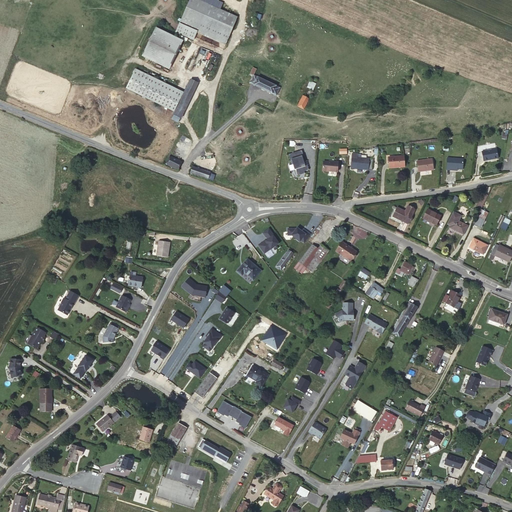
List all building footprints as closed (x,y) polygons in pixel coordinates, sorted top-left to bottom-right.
[(196,33),(225,46),(238,16),(220,9),(200,0),(189,0),(178,25),(196,33)] [(216,0),(200,0),(220,9),(223,3),(216,0)] [(196,33),(178,25),(174,34),(192,42),(196,33)] [(155,27),(141,55),(168,68),(182,40),(155,27)] [(174,111),(184,92),(136,68),(126,87),(174,111)] [(254,75),(253,76),(250,83),(276,95),(280,88),(254,75)] [(181,118),(198,83),(191,79),(184,92),(174,111),(173,114),(174,115),(172,119),(178,122),(180,118),(181,118)] [(307,87),(303,96),(308,99),(313,90),(307,87)] [(297,106),(303,109),(308,99),(303,96),(297,106)] [(477,153),(482,152),(481,151),(496,148),(495,142),(477,146),(477,153)] [(496,148),(481,151),(482,152),(483,161),(491,159),(490,158),(498,157),(496,148)] [(308,170),(303,150),(291,153),(296,176),(306,173),(305,170),(308,170)] [(358,154),(352,153),(351,168),(372,170),(373,159),(361,158),(357,158),(358,154)] [(166,163),(177,169),(181,161),(169,156),(166,163)] [(405,167),(404,156),(388,157),(389,168),(405,167)] [(463,159),(447,157),(446,170),(454,170),(454,168),(463,169),(463,159)] [(433,169),(432,159),(417,161),(418,172),(433,169)] [(323,161),(322,171),(328,171),(337,172),(338,162),(332,162),(323,161)] [(208,179),(210,173),(192,167),(190,173),(208,179)] [(477,206),(481,208),(487,195),(483,193),(477,206)] [(408,224),(415,209),(408,206),(405,211),(397,207),(392,216),(408,224)] [(436,225),(441,216),(427,209),(423,218),(436,225)] [(449,227),(463,234),(468,226),(458,221),(461,216),(453,212),(447,224),(450,225),(449,227)] [(481,228),(485,221),(478,217),(474,225),(481,228)] [(508,224),(503,221),(500,227),(506,230),(508,224)] [(274,235),(269,228),(263,233),(267,239),(265,241),(263,243),(263,242),(259,245),(265,253),(271,249),(279,243),(273,235),(274,235)] [(483,254),(488,246),(473,239),(469,247),(483,254)] [(157,255),(167,257),(170,242),(159,241),(157,255)] [(342,242),(336,251),(350,261),(355,252),(350,249),(351,248),(342,242)] [(312,244),(294,268),(302,273),(306,267),(319,250),(318,249),(312,244)] [(321,244),(318,249),(319,250),(306,267),(312,272),(329,250),(321,244)] [(494,255),(499,246),(496,244),(489,258),(492,260),(495,255),(494,255)] [(509,262),(511,255),(511,252),(499,246),(494,255),(495,255),(509,262)] [(281,270),(291,256),(286,253),(276,266),(281,270)] [(237,271),(242,275),(244,272),(253,280),(261,271),(247,259),(237,271)] [(413,268),(410,266),(411,265),(404,261),(398,273),(402,275),(404,272),(407,273),(409,275),(413,268)] [(365,280),(370,273),(362,268),(358,276),(365,280)] [(130,275),(128,285),(141,288),(143,278),(130,275)] [(417,279),(412,276),(408,283),(413,286),(417,279)] [(207,287),(197,285),(189,278),(182,286),(192,295),(202,297),(202,295),(206,295),(207,287)] [(338,288),(342,291),(347,283),(343,280),(338,288)] [(371,286),(366,293),(373,299),(376,294),(379,296),(380,294),(383,290),(376,284),(376,286),(373,284),(371,287),(371,286)] [(78,295),(70,291),(66,299),(64,298),(61,303),(62,303),(59,309),(59,310),(66,314),(68,314),(73,303),(74,304),(78,295)] [(226,297),(219,291),(215,298),(222,303),(226,297)] [(442,301),(454,307),(459,297),(457,296),(458,294),(452,291),(450,294),(449,296),(445,294),(442,301)] [(121,295),(116,307),(125,312),(128,304),(131,300),(121,295)] [(352,303),(343,303),(343,311),(342,310),(335,314),(340,323),(344,320),(354,320),(354,311),(352,311),(352,303)] [(408,310),(393,333),(399,336),(417,307),(410,303),(407,309),(408,310)] [(223,315),(220,319),(228,324),(229,324),(235,313),(227,308),(223,315)] [(504,318),(505,319),(507,315),(492,309),(488,319),(502,324),(504,318)] [(190,320),(177,311),(171,320),(184,328),(190,320)] [(388,324),(371,314),(366,323),(371,326),(371,327),(377,331),(377,332),(382,335),(388,324)] [(113,339),(118,329),(110,324),(103,337),(103,343),(113,342),(113,339)] [(38,349),(41,344),(40,343),(41,341),(42,342),(43,341),(44,342),(46,337),(45,337),(47,333),(38,328),(29,343),(34,345),(33,346),(40,350),(38,349)] [(222,336),(212,328),(206,336),(208,337),(204,342),(205,343),(203,346),(210,351),(218,340),(219,341),(222,336)] [(342,345),(335,340),(326,354),(334,359),(336,355),(340,358),(344,352),(340,349),(342,345)] [(157,341),(154,346),(154,347),(152,351),(155,353),(156,353),(158,354),(161,357),(164,359),(170,350),(157,341)] [(390,350),(394,344),(390,341),(386,348),(390,350)] [(476,362),(485,366),(488,360),(487,360),(488,358),(489,356),(490,356),(492,350),(482,346),(476,362)] [(436,365),(443,351),(435,347),(428,361),(436,365)] [(86,355),(78,366),(78,367),(73,374),(80,378),(85,371),(86,372),(89,367),(90,365),(93,360),(86,355)] [(20,360),(10,358),(8,367),(10,378),(22,376),(19,367),(20,360)] [(280,369),(283,365),(274,359),(271,364),(280,369)] [(319,359),(316,365),(333,372),(335,365),(319,359)] [(206,369),(195,361),(189,370),(200,378),(206,369)] [(355,368),(350,365),(345,374),(349,377),(345,384),(352,388),(366,366),(359,361),(355,368)] [(247,376),(257,381),(256,383),(261,386),(268,374),(252,366),(247,376)] [(202,398),(217,378),(210,372),(195,393),(202,398)] [(476,387),(479,379),(470,376),(465,389),(475,392),(477,387),(476,387)] [(307,382),(297,400),(303,404),(313,385),(307,382)] [(40,403),(51,403),(51,389),(39,389),(39,394),(40,394),(40,403)] [(371,421),(377,412),(358,400),(352,410),(369,420),(371,421)] [(241,426),(246,429),(252,418),(242,412),(242,411),(234,406),(234,407),(224,401),(217,412),(222,415),(223,414),(225,415),(228,417),(229,415),(237,420),(236,422),(240,424),(241,425),(241,426)] [(410,401),(406,409),(420,416),(425,407),(421,405),(420,406),(410,401)] [(51,403),(40,403),(41,412),(51,412),(51,403)] [(109,417),(108,415),(96,424),(102,432),(114,422),(121,416),(116,411),(109,417)] [(389,429),(396,416),(386,411),(379,424),(381,425),(389,429)] [(479,414),(475,413),(473,412),(470,412),(468,414),(467,416),(468,418),(470,420),(472,421),(473,423),(479,425),(481,425),(480,427),(484,429),(486,425),(485,423),(486,420),(489,421),(491,414),(489,414),(490,413),(484,411),(482,415),(479,414)] [(285,430),(289,423),(278,417),(275,425),(285,430)] [(371,421),(369,420),(365,427),(369,429),(373,422),(371,421)] [(170,435),(179,441),(187,428),(178,422),(170,435)] [(293,425),(289,423),(285,430),(284,433),(288,436),(293,425)] [(327,430),(316,423),(309,432),(313,435),(313,434),(321,439),(327,430)] [(13,441),(20,430),(13,426),(6,437),(13,441)] [(149,442),(153,430),(143,427),(139,439),(149,442)] [(352,434),(343,430),(340,437),(344,439),(342,445),(348,447),(350,442),(354,444),(359,432),(360,430),(356,428),(355,430),(354,430),(352,434)] [(438,444),(443,436),(433,431),(429,439),(435,442),(438,444)] [(179,441),(170,435),(166,442),(176,447),(179,441)] [(501,436),(498,442),(505,446),(508,439),(501,436)] [(227,463),(232,455),(221,448),(220,450),(203,440),(199,448),(215,458),(216,457),(227,463)] [(82,455),(84,448),(72,445),(67,460),(76,462),(78,454),(82,455)] [(511,454),(507,452),(503,461),(506,462),(506,463),(511,465),(511,467),(511,466),(511,454)] [(463,458),(448,454),(444,464),(460,469),(463,458)] [(368,455),(368,457),(357,458),(355,463),(376,461),(375,455),(368,455)] [(122,468),(130,471),(134,460),(124,456),(122,461),(124,461),(122,468)] [(496,465),(480,457),(475,467),(491,475),(496,465)] [(390,461),(388,461),(381,461),(381,469),(393,468),(392,460),(390,461)] [(340,481),(344,484),(348,476),(344,474),(340,481)] [(122,493),(124,487),(109,482),(107,489),(112,490),(112,489),(116,490),(115,491),(122,493)] [(276,484),(273,489),(278,492),(281,487),(281,486),(277,483),(276,484)] [(273,489),(269,486),(264,493),(274,500),(272,503),(277,506),(283,496),(278,492),(273,489)] [(305,497),(308,492),(298,487),(296,492),(305,497)] [(422,511),(431,491),(425,489),(415,511),(422,511)] [(57,498),(40,494),(37,504),(50,507),(49,511),(52,511),(56,511),(57,509),(58,509),(62,510),(64,500),(62,500),(62,498),(57,497),(57,498)] [(15,501),(24,503),(26,497),(16,495),(15,501)] [(22,511),(24,503),(15,501),(13,509),(12,509),(11,511),(22,511)] [(244,511),(249,504),(244,501),(238,511),(244,511)] [(87,511),(89,506),(75,503),(72,511),(87,511)]
